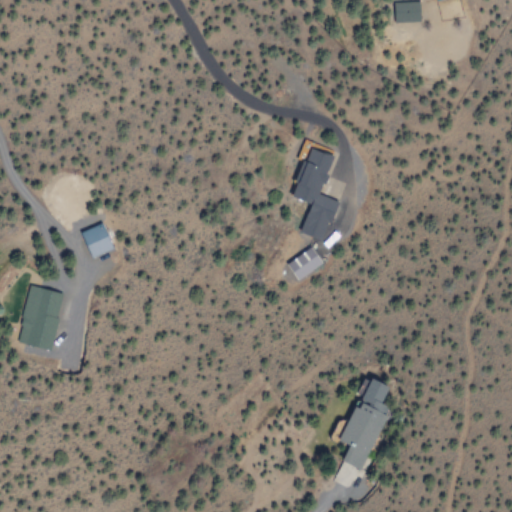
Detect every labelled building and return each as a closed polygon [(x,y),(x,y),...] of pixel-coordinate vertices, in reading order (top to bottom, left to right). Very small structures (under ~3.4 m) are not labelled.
[(392,23),(418,23),(418,3),(392,3),(392,23)] [(317,195),(331,158),(306,149),(289,198),(308,205),(298,233),(321,241),(335,202),(317,195)] [(78,233),(89,259),(111,249),(99,223),(78,233)] [(299,279),(323,262),(312,246),(288,263),(299,279)] [(60,293),(33,287),(20,345),(48,351),(60,293)] [(358,471),(384,416),(355,402),(336,442),(347,446),(339,462),(358,471)]
